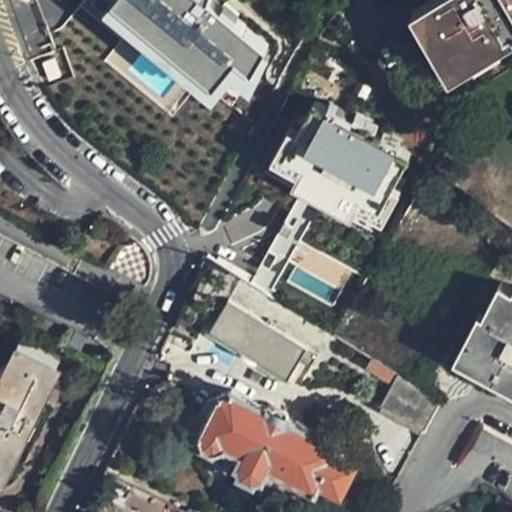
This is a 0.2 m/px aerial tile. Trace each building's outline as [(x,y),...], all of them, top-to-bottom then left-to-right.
[(236,72),(251,83),(280,48),(218,0),(103,0),(103,2),(220,93),(236,72)] [(511,26),(511,0),(435,0),(424,7),(457,60),(511,26)] [(385,80),(387,77),(389,76),(383,70),(379,75),(385,80)] [(404,117),(416,101),(387,77),(385,80),(364,107),(356,117),(349,126),(378,149),(386,138),(403,151),(421,129),(404,117)] [(356,117),(364,107),(356,100),(348,111),(356,117)] [(433,114),(416,101),(404,117),(421,129),(433,114)] [(211,238),(205,252),(248,280),(259,262),(214,234),(211,238)] [(511,289),(503,284),(467,345),(511,371),(511,289)] [(303,343),(227,296),(208,328),(283,375),(303,343)] [(0,468),(5,471),(65,360),(24,337),(0,381),(0,468)] [(511,371),(467,345),(461,357),(511,388),(511,371)] [(393,370),(371,355),(366,363),(389,377),(393,370)] [(440,398),(438,397),(398,372),(381,403),(423,428),(440,398)] [(336,455),(340,447),(293,422),(294,420),(269,407),(267,409),(231,390),(202,446),(237,464),(236,467),(240,470),(241,475),(256,483),(261,480),(263,481),(270,470),(316,493),(320,486),(339,495),(342,494),(357,466),(336,455)]
